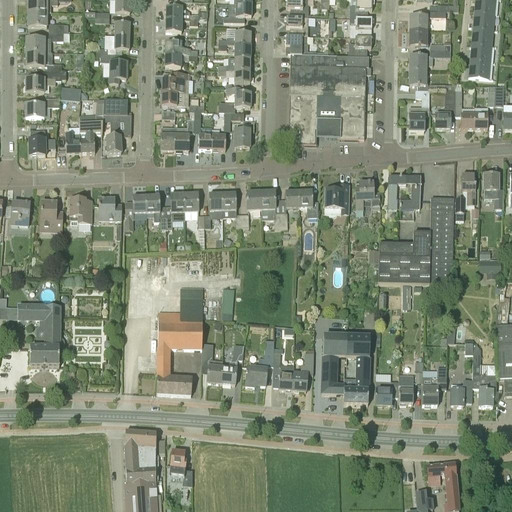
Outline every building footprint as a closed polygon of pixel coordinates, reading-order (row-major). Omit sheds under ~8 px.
[(47,16),(51,16),(51,8),(58,8),(58,4),(71,4),(71,0),(48,0),(49,2),(28,1),(28,16),(47,16)] [(494,18),(495,2),(477,0),(475,0),(475,5),(474,16),(473,16),(494,18)] [(291,20),(308,21),(308,8),(308,2),(291,1),(286,1),(286,12),(291,12),(291,20)] [(115,16),(129,17),(129,4),(115,3),(115,16)] [(350,22),(355,22),(366,22),(366,14),(371,14),(372,3),(367,3),(355,3),(355,9),(350,9),(350,22)] [(231,26),(244,27),(244,20),(251,20),(251,12),(251,8),(235,7),(229,7),(229,21),(223,20),(223,26),(231,26)] [(445,14),(445,17),(459,17),(459,8),(458,8),(452,8),(437,8),(437,14),(445,14)] [(172,10),(166,10),(166,19),(166,23),(181,23),(181,10),(172,10)] [(46,30),(47,16),(28,16),(28,30),(46,30)] [(492,34),(494,18),(473,16),(473,21),(474,21),(473,32),(472,32),(492,34)] [(410,34),(426,34),(426,19),(410,19),(410,34)] [(307,40),(308,21),(291,20),(286,20),(286,31),(290,31),(290,39),(307,40)] [(309,35),(320,35),(320,21),(310,20),(309,35)] [(350,41),(355,41),(366,41),(366,33),(371,33),(371,22),(366,22),(355,22),(355,28),(350,28),(350,41)] [(181,23),(166,23),(166,27),(165,27),(165,35),(172,36),(181,36),(181,23)] [(115,40),(129,40),(129,27),(115,26),(115,40)] [(63,28),(49,28),(49,36),(63,36),(63,28)] [(491,50),(492,34),(472,32),(471,37),(472,37),(471,48),(470,48),(491,50)] [(409,49),(427,49),(427,43),(426,43),(426,34),(410,34),(409,49)] [(234,48),(250,49),(250,45),(250,36),(244,36),(235,35),(235,41),(227,41),(227,43),(218,43),(218,48),(227,48),(234,48)] [(26,41),(26,56),(44,56),(51,56),(51,44),(63,44),(63,36),(49,36),(49,42),(26,41)] [(115,58),(115,53),(128,53),(129,40),(115,40),(105,39),(105,52),(94,52),(94,57),(100,57),(115,58)] [(307,40),(290,39),(285,39),(285,50),(290,50),(290,58),(285,58),(287,58),(316,59),(316,55),(307,55),(307,46),(307,40)] [(349,47),(349,60),(366,60),(366,52),(371,52),(371,41),(366,41),(355,41),(355,47),(349,47)] [(181,45),(166,45),(165,58),(181,58),(189,58),(197,58),(197,53),(190,53),(190,52),(181,52),(181,45)] [(234,48),(234,61),(250,62),(250,53),(250,49),(234,48)] [(491,50),(470,48),(470,53),(469,64),(490,66),(491,50)] [(429,59),(425,59),(409,59),(409,74),(425,74),(425,69),(432,69),(432,61),(450,61),(450,55),(429,54),(429,59)] [(44,56),(26,56),(26,70),(47,70),(47,76),(61,76),(61,73),(61,68),(53,68),(53,67),(52,67),(52,56),(51,56),(44,56)] [(84,57),(76,57),(75,65),(83,66),(84,57)] [(109,88),(118,88),(118,83),(126,83),(126,66),(115,66),(115,58),(100,57),(100,66),(110,66),(110,82),(109,82),(109,88)] [(181,58),(165,58),(165,70),(171,71),(180,71),(181,58)] [(289,121),(288,147),(303,148),(310,148),(316,148),(316,143),(340,143),(364,143),(364,125),(364,115),(364,106),(365,98),(365,78),(368,78),(370,78),(370,73),(370,71),(368,71),(368,60),(370,60),(366,60),(349,60),(328,59),(316,59),(287,58),(287,59),(290,59),(290,69),(289,98),(289,121)] [(250,70),(250,62),(234,61),(234,69),(218,68),(218,74),(249,74),(249,70),(250,70)] [(488,82),(490,66),(469,64),(468,69),(469,69),(468,80),(467,80),(488,82)] [(44,96),(44,88),(55,88),(55,84),(61,84),(61,83),(66,83),(66,75),(61,75),(61,73),(61,76),(47,76),(42,76),(42,82),(25,81),(25,96),(44,96)] [(243,87),(249,87),(249,78),(249,74),(218,74),(218,79),(226,79),(226,80),(234,80),(234,87),(243,87)] [(429,88),(425,88),(425,74),(409,74),(409,89),(417,89),(417,94),(429,94),(443,94),(455,95),(455,88),(454,88),(429,88)] [(188,96),(189,77),(164,77),(164,82),(162,82),(161,95),(188,96)] [(455,86),(454,88),(455,88),(455,95),(455,119),(460,120),(460,133),(473,133),(474,111),(461,111),(461,94),(461,87),(455,86)] [(62,90),(60,102),(79,104),(80,92),(62,90)] [(503,92),(495,91),(495,109),(503,109),(503,92)] [(225,98),(235,99),(235,106),(219,106),(218,116),(224,116),(231,116),(234,116),(235,111),(250,111),(250,97),(242,97),(242,92),(226,92),(225,98)] [(421,112),(415,112),(415,118),(409,118),(408,135),(423,135),(424,119),(429,119),(429,94),(417,94),(415,94),(415,95),(415,101),(421,101),(421,112)] [(455,95),(443,94),(444,117),(435,117),(434,132),(449,133),(450,120),(455,120),(455,119),(455,95)] [(188,96),(161,95),(161,109),(188,110),(188,96)] [(59,111),(59,102),(46,102),(46,111),(59,111)] [(95,119),(103,119),(104,103),(97,102),(97,106),(96,106),(95,119)] [(107,140),(107,158),(121,157),(120,140),(131,140),(131,119),(127,118),(127,103),(104,103),(103,119),(117,119),(117,124),(110,125),(111,140),(107,140)] [(25,107),(25,122),(44,122),(44,107),(25,107)] [(474,111),(473,133),(487,133),(487,111),(474,111)] [(511,115),(511,111),(503,111),(502,133),(511,133),(511,115)] [(372,130),(374,113),(368,112),(366,129),(372,130)] [(194,136),(194,123),(187,123),(187,132),(174,131),(174,155),(188,155),(188,138),(188,136),(194,136)] [(79,137),(80,157),(94,156),(94,144),(93,144),(93,137),(102,137),(102,125),(79,126),(79,137),(80,137),(79,137)] [(174,155),(174,131),(161,131),(161,138),(160,138),(160,155),(174,155)] [(234,133),(234,151),(249,152),(249,133),(234,133)] [(44,134),(32,134),(33,142),(28,142),(28,143),(29,143),(29,158),(29,159),(45,158),(44,134)] [(66,158),(80,157),(79,137),(72,138),(72,137),(66,137),(66,145),(66,158)] [(211,154),(212,138),(199,138),(198,138),(198,154),(211,154)] [(225,139),(212,138),(211,154),(225,154),(225,139)] [(473,188),(473,178),(461,178),(461,194),(467,194),(467,208),(475,208),(475,188),(473,188)] [(497,193),(497,178),(483,178),(484,202),(495,202),(495,212),(503,212),(503,205),(503,193),(497,193)] [(398,179),(388,179),(387,212),(397,212),(397,203),(396,203),(397,189),(405,189),(406,180),(401,179),(399,179),(398,179)] [(420,180),(410,180),(410,189),(411,189),(410,203),(400,203),(400,212),(419,212),(420,180)] [(379,212),(379,194),(378,194),(378,196),(373,196),(372,185),(358,186),(359,192),(355,192),(355,213),(362,213),(362,204),(370,204),(371,213),(379,212)] [(325,193),(324,211),(324,215),(325,217),(326,219),(328,220),(333,220),(335,219),(336,218),(348,218),(349,189),(340,189),(340,194),(325,193)] [(310,194),(298,194),(299,212),(307,212),(307,221),(318,221),(318,205),(312,206),(312,193),(310,194)] [(286,194),(285,194),(285,212),(299,212),(298,194),(286,195),(286,194)] [(261,213),(260,195),(246,196),(247,214),(261,213)] [(261,213),(262,223),(274,223),(275,233),(281,232),(281,216),(275,217),(274,195),(260,195),(261,213)] [(222,214),(223,214),(223,221),(236,221),(236,231),(242,231),(242,218),(236,218),(235,196),(234,196),(222,197),(222,214)] [(165,220),(166,233),(172,233),(172,224),(185,224),(185,215),(184,215),(184,197),(170,198),(170,210),(165,210),(165,220)] [(184,215),(185,215),(198,215),(197,197),(184,197),(184,215)] [(222,214),(222,197),(209,197),(208,197),(209,215),(222,214)] [(166,233),(165,220),(160,220),(160,216),(159,198),(158,198),(158,199),(146,199),(146,217),(154,216),(154,225),(159,225),(160,233),(166,233)] [(125,221),(125,234),(133,234),(133,223),(134,223),(134,217),(146,217),(146,199),(133,199),(132,199),(132,206),(125,207),(125,221)] [(98,224),(121,224),(121,208),(115,208),(115,203),(110,203),(110,201),(98,201),(98,224)] [(418,235),(413,235),(413,249),(379,249),(378,287),(452,288),(454,201),(430,201),(429,238),(418,237),(418,235)] [(92,228),(92,219),(92,204),(85,204),(85,203),(70,202),(69,224),(78,224),(78,227),(92,228)] [(463,217),(464,202),(456,202),(455,217),(463,217)] [(62,236),(62,228),(63,215),(56,214),(56,205),(41,204),(40,235),(62,236)] [(28,229),(29,209),(24,209),(24,206),(12,205),(10,228),(28,229)] [(500,263),(479,263),(479,276),(483,276),(483,282),(499,282),(499,276),(500,276),(500,263)] [(158,315),(158,316),(157,353),(169,353),(201,353),(201,347),(202,347),(203,291),(180,290),(180,315),(158,315)] [(222,321),(234,321),(234,291),(223,290),(222,321)] [(0,322),(17,323),(17,311),(6,310),(7,301),(0,300),(0,322)] [(29,370),(59,370),(59,352),(60,351),(62,351),(63,350),(64,348),(64,347),(64,345),(64,344),(63,342),(61,341),(60,341),(59,340),(59,310),(17,310),(17,311),(17,323),(45,324),(45,349),(37,349),(37,351),(29,351),(29,370)] [(511,328),(506,328),(501,328),(495,329),(497,382),(503,382),(511,381),(511,328)] [(323,339),(321,398),(343,398),(344,392),(344,386),(337,386),(338,361),(346,361),(347,340),(323,339)] [(369,361),(369,341),(347,340),(346,361),(355,362),(369,361)] [(254,389),(265,390),(266,379),(264,379),(264,372),(265,372),(265,370),(273,370),(273,356),(274,348),(274,344),(264,344),(264,361),(258,361),(257,371),(247,370),(245,390),(254,391),(254,389)] [(213,348),(202,347),(201,347),(201,353),(201,360),(212,362),(213,348)] [(220,387),(235,389),(237,363),(242,363),(244,349),(242,349),(234,348),(232,362),(232,365),(229,365),(229,371),(222,370),(220,387)] [(278,393),(292,394),(293,376),(294,369),(286,369),(284,370),(283,368),(279,367),(280,356),(282,356),(283,348),(274,348),(273,356),(273,370),(274,370),(272,390),(278,390),(278,393)] [(168,381),(169,353),(157,353),(157,380),(168,381)] [(292,394),(305,395),(307,374),(313,373),(313,357),(306,357),(304,357),(304,368),(301,368),(301,376),(293,376),(292,394)] [(479,389),(478,411),(492,411),(492,394),(496,394),(496,379),(487,378),(487,368),(480,368),(480,357),(472,357),(472,358),(472,368),(472,383),(472,389),(479,389)] [(355,362),(354,380),(368,380),(369,361),(355,362)] [(208,363),(206,386),(207,386),(220,387),(222,370),(223,364),(216,364),(208,363)] [(422,386),(421,409),(424,409),(424,410),(430,410),(430,409),(437,409),(437,393),(446,393),(446,371),(437,371),(437,381),(422,381),(422,386)] [(191,383),(168,381),(157,380),(156,398),(190,400),(191,383)] [(343,408),(367,409),(368,380),(354,380),(351,380),(351,392),(344,392),(343,398),(343,408)] [(505,398),(511,397),(511,381),(503,382),(504,400),(505,400),(505,398)] [(471,407),(472,389),(472,383),(463,383),(463,392),(450,392),(450,410),(463,411),(463,406),(471,407)] [(375,393),(374,408),(385,409),(385,406),(390,406),(391,401),(398,401),(398,389),(399,385),(393,385),(386,385),(375,385),(375,393)] [(412,407),(413,386),(412,386),(406,386),(405,390),(398,389),(398,401),(398,407),(399,407),(399,409),(405,409),(405,407),(412,407)] [(156,450),(156,436),(125,433),(125,434),(124,449),(137,449),(156,450)] [(156,511),(155,489),(156,450),(137,449),(124,449),(126,487),(123,487),(125,511),(156,511)] [(184,455),(183,455),(178,454),(178,453),(174,453),(174,454),(172,454),(171,470),(170,470),(169,479),(183,481),(182,490),(192,491),(192,474),(185,473),(186,464),(184,464),(184,455)] [(439,487),(438,482),(438,480),(445,479),(455,478),(454,467),(426,469),(428,488),(439,487)] [(445,479),(447,508),(457,507),(455,478),(445,479)] [(431,511),(430,503),(425,503),(425,496),(415,497),(417,511),(431,511)]
